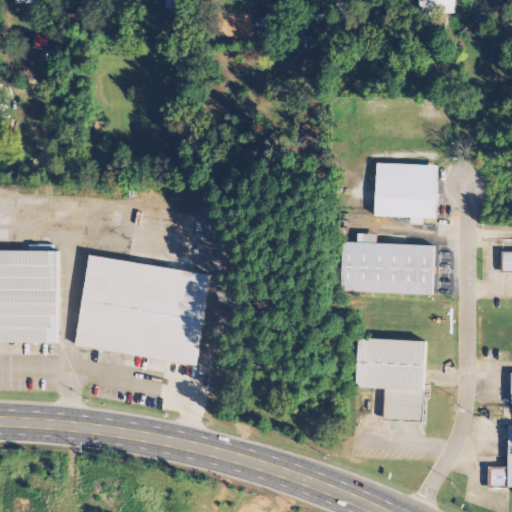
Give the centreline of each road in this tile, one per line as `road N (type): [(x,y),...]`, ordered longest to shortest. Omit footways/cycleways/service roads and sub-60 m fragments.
road 1 (trunk): [(0,421),(173,441),(310,481),(382,511)]
road 2 (residential): [(415,511),(463,413),(469,181)]
